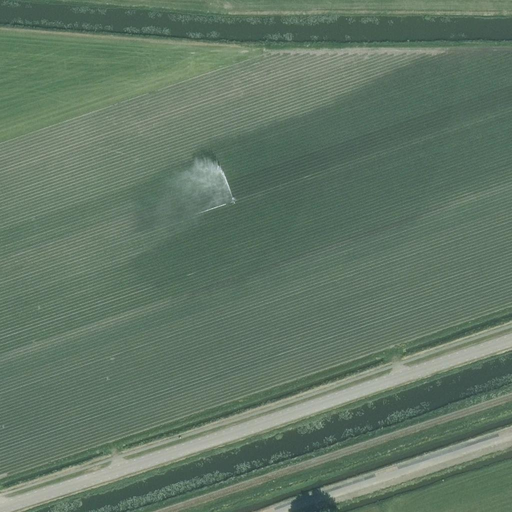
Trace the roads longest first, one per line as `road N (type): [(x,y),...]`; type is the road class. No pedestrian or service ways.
road 1 (tertiary): [(0,509),(511,339)]
road 2 (unclassified): [(281,511),(511,435)]
